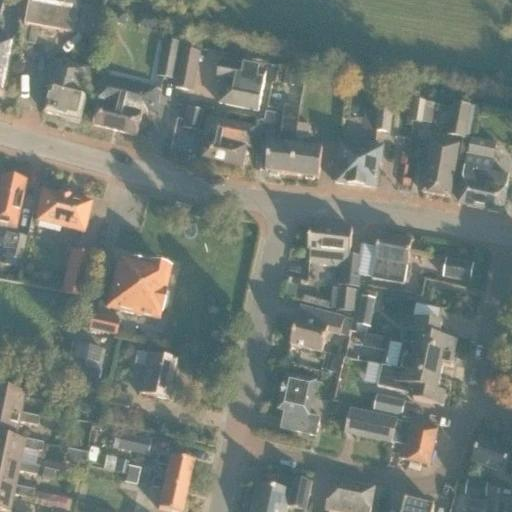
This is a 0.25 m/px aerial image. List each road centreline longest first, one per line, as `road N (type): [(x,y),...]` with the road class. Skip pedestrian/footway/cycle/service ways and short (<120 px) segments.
road 1 (residential): [(231,446),(435,486),(449,470),(472,404)]
road 2 (tertiary): [(281,202),(0,132)]
road 3 (residential): [(231,446),(281,202)]
road 4 (tertiary): [(510,234),(378,208),(281,202)]
road 5 (residential): [(472,404),(510,234)]
